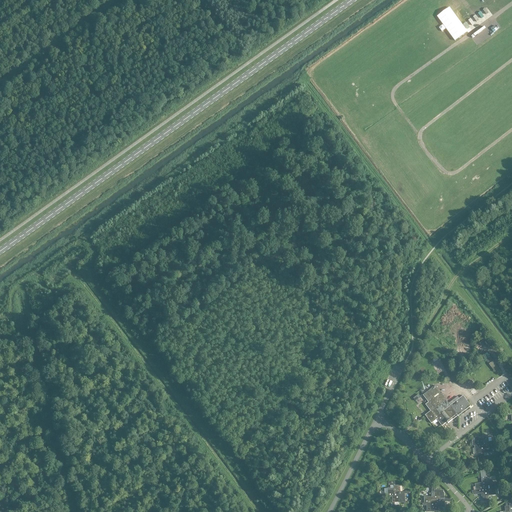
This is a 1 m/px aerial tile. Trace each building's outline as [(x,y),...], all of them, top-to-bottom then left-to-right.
[(452,184),(461,195),(470,187),(461,178),(459,180),(458,179),(452,184)] [(430,390),(423,395),(428,402),(425,405),(430,411),(428,413),(425,415),(431,424),(437,419),(442,427),(447,423),(447,422),(441,414),(444,412),(450,419),(456,415),(457,416),(471,407),(467,401),(463,396),(461,398),(462,399),(460,400),(459,399),(450,405),(449,403),(446,400),(435,386),(430,390)] [(475,446),(474,446),(475,454),(484,453),(484,450),(483,445),(478,446),(477,446),(475,446)] [(488,445),(483,445),(484,450),(484,453),(492,452),(491,445),(489,445),(488,445)] [(484,472),(480,472),(482,483),(483,487),(485,487),(485,485),(489,484),(492,484),(492,478),(485,479),(484,472)] [(493,484),(485,485),(485,487),(487,487),(488,495),(494,495),(493,484)] [(476,490),(476,494),(482,494),(482,497),(484,496),(484,501),(489,501),(487,487),(485,487),(485,489),(481,490),(476,490)] [(400,492),(396,492),(396,494),(398,494),(398,498),(398,501),(402,501),(402,498),(404,498),(404,493),(405,493),(404,492),(400,492)] [(443,492),(434,493),(434,495),(434,497),(434,501),(436,501),(436,499),(444,499),(444,493),(443,492)] [(425,503),(424,503),(424,505),(428,505),(428,511),(438,511),(438,506),(438,505),(438,501),(436,501),(436,503),(432,503),(430,503),(427,503),(425,503)]
